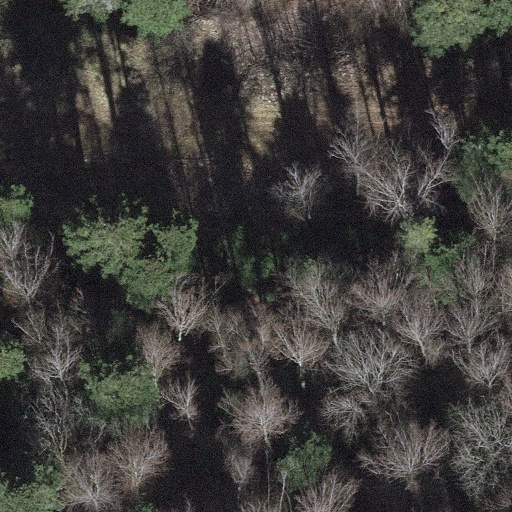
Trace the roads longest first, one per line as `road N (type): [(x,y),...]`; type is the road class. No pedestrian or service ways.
road 1 (track): [(0,86),(442,110),(511,121)]
road 2 (track): [(298,0),(39,89)]
